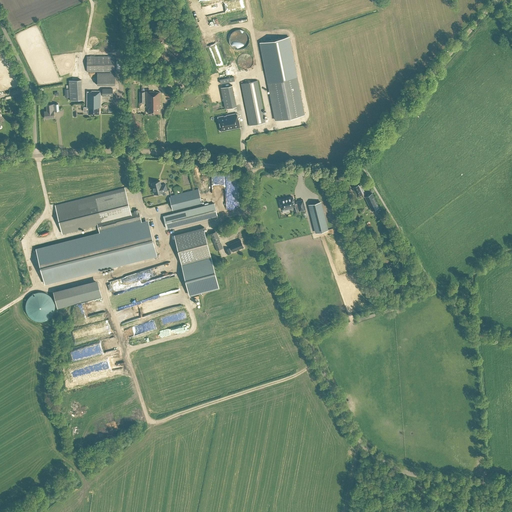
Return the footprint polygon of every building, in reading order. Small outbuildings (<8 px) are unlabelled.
[(233,46),(236,47),(239,48),(242,48),(245,46),(247,44),(249,41),(249,38),(249,35),(247,32),(245,30),(242,29),(239,28),(236,28),(234,30),(231,32),(230,34),(229,37),(229,41),(231,43),(233,46)] [(288,37),(260,42),(275,120),(303,115),(288,37)] [(87,56),(87,71),(110,71),(110,72),(97,72),(97,84),(115,84),(115,72),(116,72),(116,56),(87,56)] [(69,80),(69,81),(70,100),(82,99),(81,79),(69,80)] [(249,125),(265,122),(257,80),(241,83),(249,125)] [(232,85),(221,87),(225,108),(236,106),(232,85)] [(86,91),(87,107),(83,107),(83,110),(84,111),(88,111),(88,114),(99,114),(99,107),(101,107),(100,90),(91,90),(91,91),(86,91)] [(148,113),(158,113),(158,107),(160,107),(160,92),(155,92),(155,91),(147,91),(147,107),(148,107),(148,113)] [(46,104),(47,111),(44,111),(45,118),(54,117),(54,111),(59,110),(58,103),(46,104)] [(224,115),(217,117),(220,131),(227,130),(226,129),(229,128),(229,129),(240,127),(238,119),(238,120),(237,116),(228,117),(228,115),(226,115),(226,116),(224,116),(224,115)] [(205,118),(206,126),(215,125),(214,117),(205,118)] [(162,192),(162,191),(167,190),(165,184),(161,185),(160,180),(151,183),(154,194),(162,192)] [(362,193),(365,192),(361,184),(358,185),(353,187),(357,196),(362,194),(362,193)] [(99,232),(36,248),(45,284),(157,256),(148,220),(141,222),(138,210),(130,212),(124,188),(55,206),(62,233),(97,224),(99,232)] [(171,196),(169,197),(173,210),(201,203),(202,203),(198,188),(197,189),(171,195),(171,196)] [(338,200),(339,202),(345,199),(344,198),(350,195),(347,190),(342,192),(344,197),(338,200)] [(364,196),(371,210),(379,207),(372,192),(366,195),(365,192),(362,193),(362,194),(363,197),(364,196)] [(293,197),(279,200),(281,209),(295,206),(296,211),(297,211),(297,209),(298,209),(299,211),(305,209),(303,199),(297,201),(297,203),(294,203),(293,197)] [(320,201),(309,204),(316,232),(327,230),(320,201)] [(217,215),(215,205),(214,202),(163,215),(166,228),(217,215)] [(218,287),(203,227),(174,234),(189,294),(218,287)] [(209,234),(213,243),(220,240),(216,231),(209,234)] [(243,246),(240,240),(230,244),(231,248),(229,248),(229,247),(225,249),(227,254),(231,252),(230,251),(232,250),(233,251),(243,246)] [(216,250),(223,248),(220,241),(213,244),(216,250)] [(112,288),(127,284),(125,276),(110,281),(112,288)] [(75,302),(101,296),(98,279),(59,288),(60,294),(67,293),(66,290),(69,290),(70,292),(74,291),(75,297),(74,297),(75,302)] [(43,292),(41,291),(39,291),(37,292),(35,292),(34,293),(32,294),(30,295),(29,296),(28,298),(27,299),(26,301),(26,303),(25,305),(25,307),(25,308),(26,310),(27,312),(27,314),(29,315),(30,317),(31,318),(33,319),(35,320),(36,320),(38,321),(40,321),(42,321),(44,320),(46,320),(47,319),(49,318),(50,317),(52,315),(53,314),(54,312),(54,310),(55,308),(55,306),(55,305),(54,303),(54,301),(53,299),(52,298),(51,296),(50,295),(48,294),(46,293),(45,292),(43,292)]
